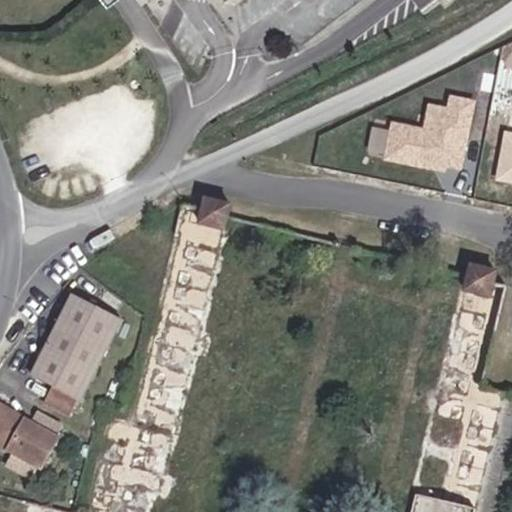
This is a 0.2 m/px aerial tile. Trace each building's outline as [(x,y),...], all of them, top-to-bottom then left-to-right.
[(511,134),(504,133),(494,182),(511,185),(511,134)] [(218,207),(189,207),(189,225),(246,225),(246,197),(218,197),(218,207)] [(65,376),(59,398),(67,404),(113,326),(68,299),(29,366),(65,376)] [(21,377),(59,398),(65,376),(29,366),(21,377)] [(0,431),(38,442),(48,411),(0,397),(0,431)] [(483,511),(485,505),(423,493),(419,511),(483,511)]
